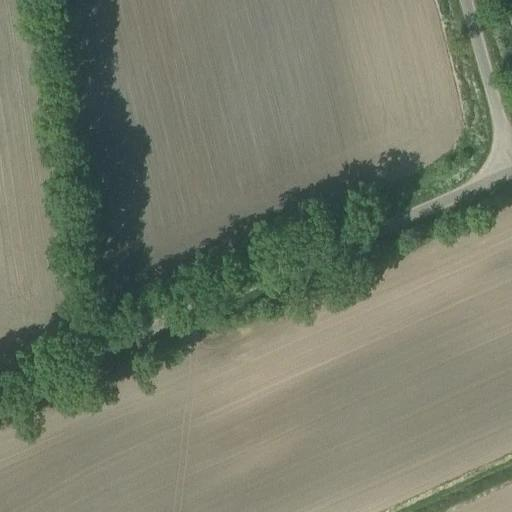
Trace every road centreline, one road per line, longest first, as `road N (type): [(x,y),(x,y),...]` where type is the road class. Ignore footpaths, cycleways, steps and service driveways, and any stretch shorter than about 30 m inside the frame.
road 1 (unclassified): [(0,389),(511,170)]
road 2 (unclassified): [(511,159),(465,0)]
